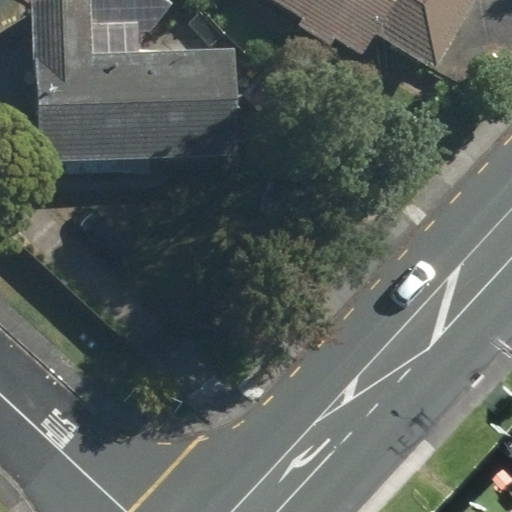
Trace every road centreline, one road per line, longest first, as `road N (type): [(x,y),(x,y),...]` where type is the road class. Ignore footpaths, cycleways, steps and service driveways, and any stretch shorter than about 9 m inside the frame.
road 1 (secondary): [(511,235),(254,511)]
road 2 (residential): [(0,394),(127,511)]
